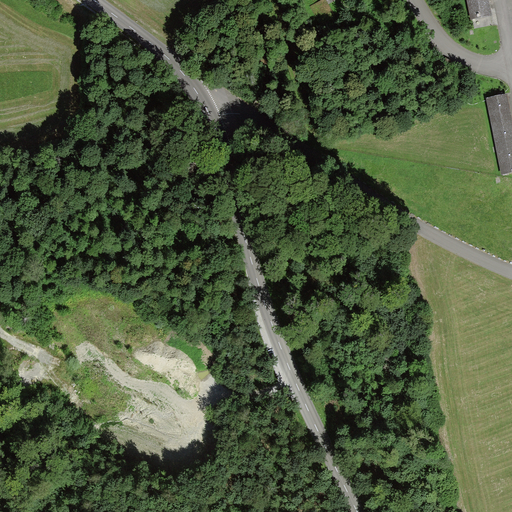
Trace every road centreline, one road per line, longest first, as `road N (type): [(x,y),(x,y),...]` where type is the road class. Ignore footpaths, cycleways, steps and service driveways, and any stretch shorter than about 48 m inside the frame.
road 1 (tertiary): [(208,113),(265,309),(356,511)]
road 2 (residential): [(511,272),(384,208),(231,107),(208,113)]
road 3 (tertiary): [(90,0),(164,54),(208,113)]
